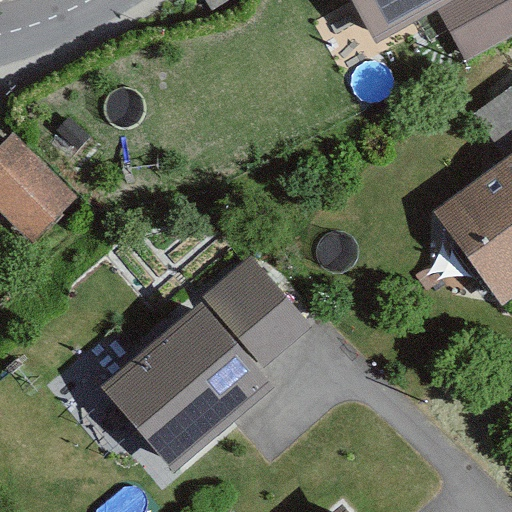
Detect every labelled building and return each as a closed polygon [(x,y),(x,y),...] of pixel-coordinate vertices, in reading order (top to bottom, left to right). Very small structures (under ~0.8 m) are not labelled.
[(359,0),(380,36),(443,0),(359,0)] [(25,139),(0,164),(0,200),(40,239),(83,195),(25,139)] [(511,155),(437,212),(505,303),(511,297),(511,155)] [(258,250),(203,288),(256,365),(311,328),(258,250)] [(257,385),(200,314),(109,387),(166,458),(257,385)] [(356,511),(348,502),(335,511),(356,511)]
